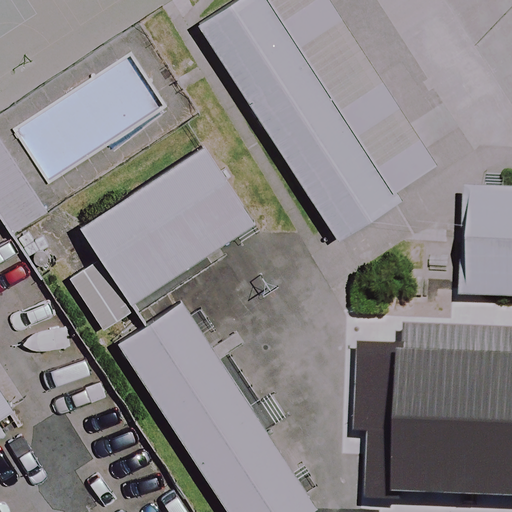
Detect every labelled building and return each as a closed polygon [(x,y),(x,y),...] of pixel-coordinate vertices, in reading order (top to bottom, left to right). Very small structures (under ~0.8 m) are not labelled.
[(395,205),(257,0),(220,0),(170,33),(319,256),(395,205)] [(234,238),(178,154),(56,235),(112,319),(234,238)] [(0,235),(31,215),(0,168),(0,235)] [(511,196),(440,193),(435,291),(511,294),(511,196)] [(302,511),(168,312),(99,358),(201,511),(302,511)] [(0,511),(0,451),(41,424),(0,362),(0,511)] [(511,511),(511,395),(388,511),(511,511)]
